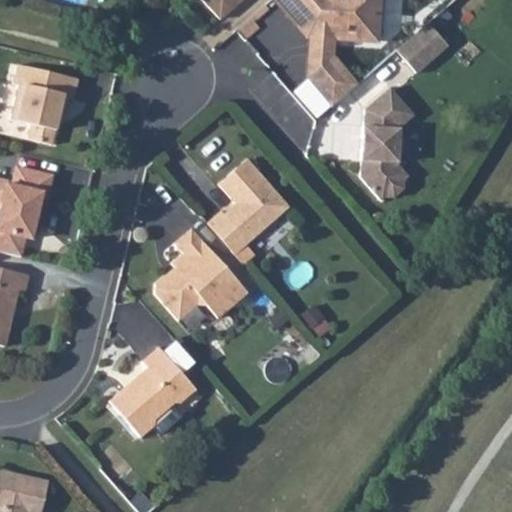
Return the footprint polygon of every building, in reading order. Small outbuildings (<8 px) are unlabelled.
[(202,0),(219,20),(241,0),(202,0)] [(275,0),(306,37),(314,37),(315,26),(339,27),(339,38),(375,39),(377,0),(275,0)] [(445,44),(427,23),(394,51),(414,72),(445,44)] [(315,26),(314,37),(339,38),(339,27),(315,26)] [(308,76),(334,104),(356,85),(330,55),(308,76)] [(74,100),(78,80),(17,65),(11,85),(18,88),(10,121),(31,126),(28,137),(52,143),(59,113),(64,114),(68,100),(74,100)] [(396,128),(410,116),(385,89),(362,108),(359,176),(378,200),(384,196),(393,196),(403,187),(403,174),(396,164),(396,159),(402,154),(402,140),(397,135),(396,128)] [(206,226),(233,258),(288,210),(247,163),(219,188),(236,208),(239,212),(226,222),(223,219),(219,215),(206,226)] [(46,200),(52,178),(17,171),(14,185),(0,181),(0,254),(21,260),(24,240),(29,241),(41,199),(46,200)] [(239,212),(236,208),(223,219),(226,222),(239,212)] [(216,320),(245,293),(188,229),(173,244),(181,253),(169,263),(172,268),(148,289),(176,322),(198,301),(216,320)] [(24,296),(27,278),(0,271),(0,347),(4,348),(15,295),(24,296)] [(178,405),(194,390),(156,349),(140,362),(144,368),(106,401),(138,439),(152,427),(151,420),(170,404),(178,405)] [(0,483),(8,486),(10,474),(0,471),(0,483)] [(0,483),(0,511),(40,511),(46,484),(10,474),(8,486),(0,483)]
